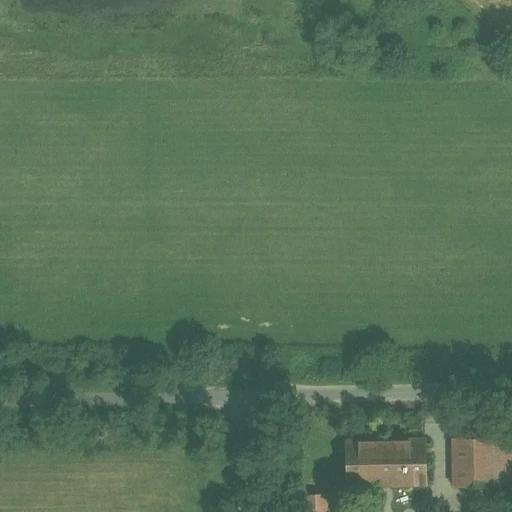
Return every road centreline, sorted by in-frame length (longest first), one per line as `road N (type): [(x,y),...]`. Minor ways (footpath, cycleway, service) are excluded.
road 1 (residential): [(244,396),(511,391)]
road 2 (residential): [(0,399),(244,396)]
